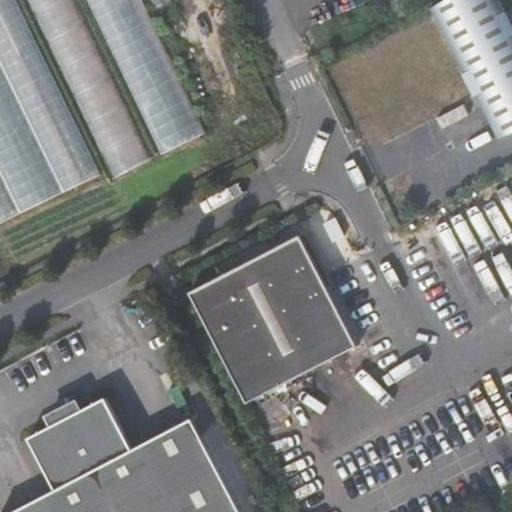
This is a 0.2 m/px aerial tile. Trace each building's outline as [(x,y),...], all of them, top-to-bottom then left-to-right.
[(0,0),(0,219),(102,176),(65,90),(74,86),(112,176),(145,162),(76,0),(0,0)] [(90,0),(152,154),(197,136),(142,0),(90,0)] [(511,26),(499,0),(449,0),(431,9),(495,142),(511,134),(511,26)] [(200,307),(253,391),(358,339),(300,228),(299,227),(188,285),(200,307)] [(153,274),(154,276),(171,268),(170,265),(153,274)] [(171,268),(154,276),(158,284),(175,275),(171,268)] [(243,394),(253,391),(200,307),(223,353),(243,394)] [(241,511),(225,481),(192,416),(132,446),(118,420),(105,394),(81,407),(79,402),(70,408),(71,410),(61,415),(59,413),(50,417),(52,422),(27,434),(54,486),(3,511),(241,511)] [(258,511),(250,494),(240,498),(246,511),(258,511)]
